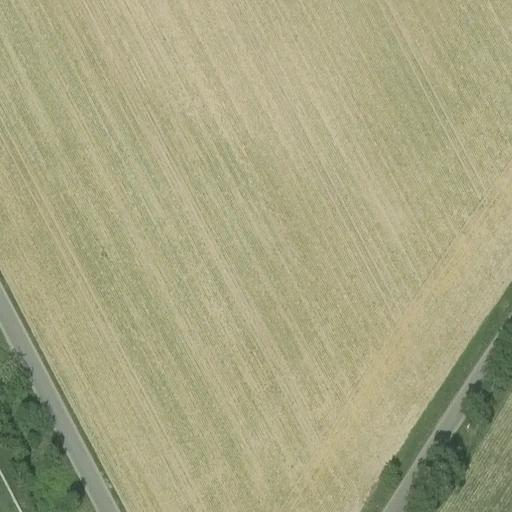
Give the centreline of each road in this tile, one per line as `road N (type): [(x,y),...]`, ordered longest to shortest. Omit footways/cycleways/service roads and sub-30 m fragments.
road 1 (unclassified): [(109,511),(0,300)]
road 2 (unclassified): [(393,511),(511,324)]
